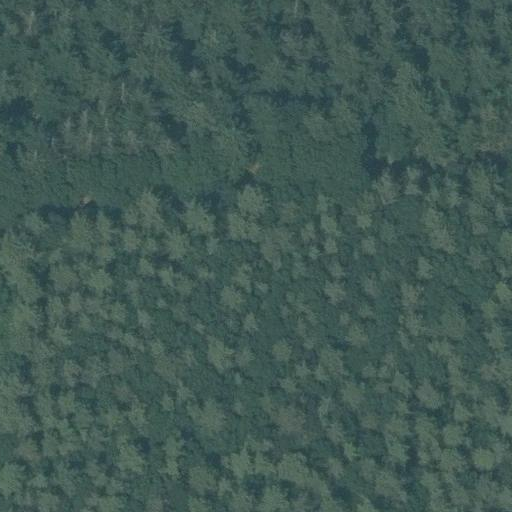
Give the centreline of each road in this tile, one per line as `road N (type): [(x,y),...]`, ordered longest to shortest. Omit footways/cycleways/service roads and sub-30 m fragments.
road 1 (track): [(511,161),(183,193)]
road 2 (track): [(183,193),(0,208)]
